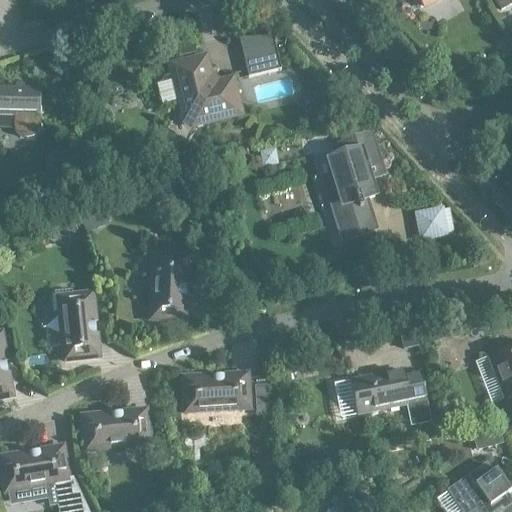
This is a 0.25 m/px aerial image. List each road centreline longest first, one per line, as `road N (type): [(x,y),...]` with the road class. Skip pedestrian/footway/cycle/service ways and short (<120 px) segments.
road 1 (residential): [(0,431),(255,327),(511,271)]
road 2 (residential): [(0,49),(196,0)]
road 3 (unclassified): [(280,0),(408,135)]
road 4 (unclassified): [(435,125),(314,0)]
road 5 (unclassified): [(408,135),(511,245)]
